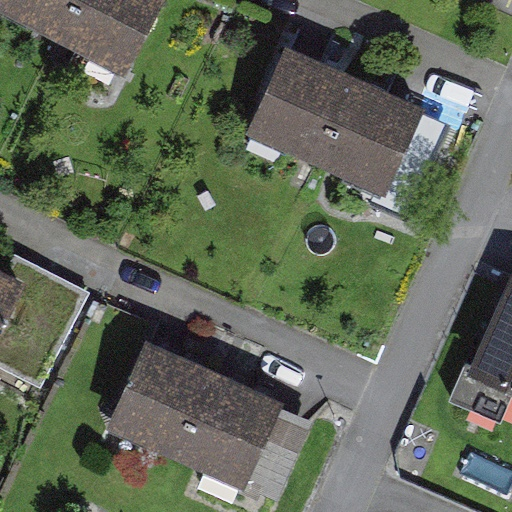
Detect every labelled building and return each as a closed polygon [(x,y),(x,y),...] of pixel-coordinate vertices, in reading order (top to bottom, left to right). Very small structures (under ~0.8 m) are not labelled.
[(1,0),(121,61),(153,0),(1,0)] [(312,52),(283,40),(246,123),(356,171),(347,192),(402,215),(443,120),(431,114),(418,109),(422,100),(408,94),(384,83),(348,68),(312,52)] [(0,368),(39,388),(89,291),(49,271),(15,253),(8,267),(0,263),(0,368)] [(511,275),(473,367),(511,383),(511,275)] [(264,394),(151,343),(113,427),(273,499),(311,416),(295,408),(264,394)]
